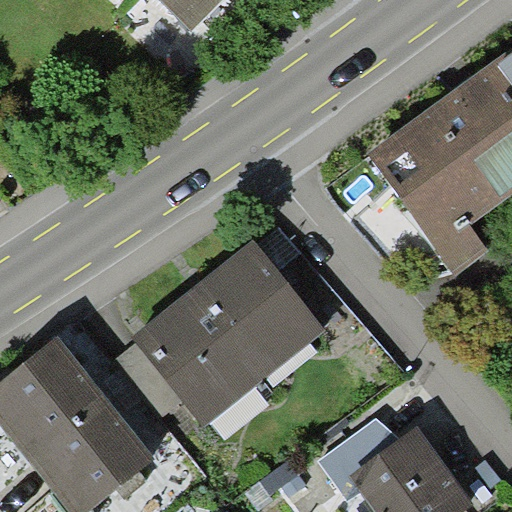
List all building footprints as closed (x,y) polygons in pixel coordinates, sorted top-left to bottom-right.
[(151,0),(189,38),(224,0),(151,0)] [(511,58),(468,89),(368,159),(454,281),(490,256),(472,230),(511,201),(511,58)] [(203,431),(325,334),(256,248),(212,283),(158,326),(134,345),(203,431)] [(0,391),(0,426),(64,511),(92,511),(129,485),(150,470),(58,348),(43,359),(0,391)] [(363,511),(438,511),(455,500),(402,426),(336,473),(363,511)]
